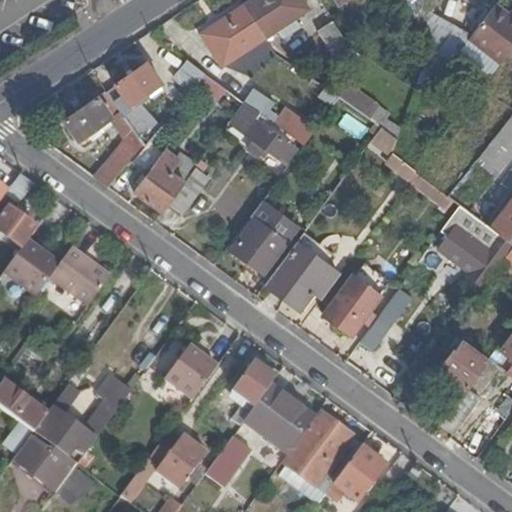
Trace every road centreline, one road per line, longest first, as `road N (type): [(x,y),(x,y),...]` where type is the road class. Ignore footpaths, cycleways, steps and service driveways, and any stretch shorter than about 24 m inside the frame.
road 1 (residential): [(0,130),(511,510)]
road 2 (tertiary): [(0,105),(160,0)]
